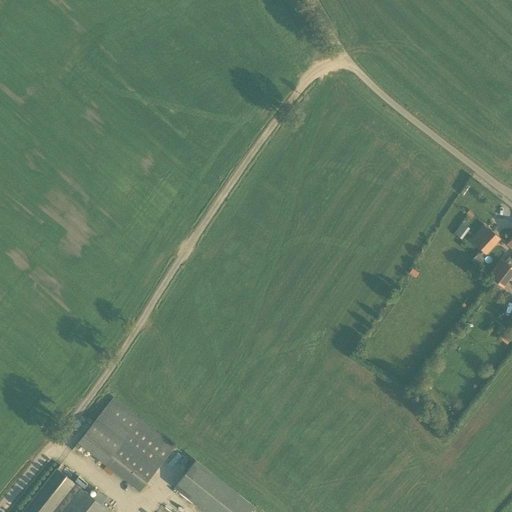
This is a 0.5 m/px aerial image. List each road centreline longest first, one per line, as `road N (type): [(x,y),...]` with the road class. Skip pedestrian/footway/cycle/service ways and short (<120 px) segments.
road 1 (track): [(0,511),(274,126),(323,67),(346,53)]
road 2 (unclassified): [(511,196),(365,80),(313,0)]
